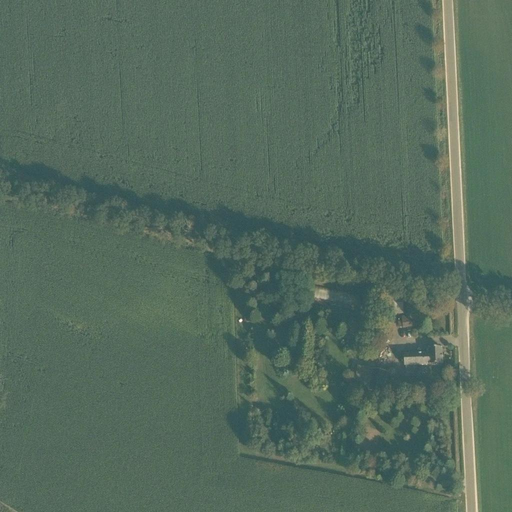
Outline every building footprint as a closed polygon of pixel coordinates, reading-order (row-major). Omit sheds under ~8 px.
[(313,285),(311,297),(355,307),(357,295),(313,285)] [(388,315),(402,315),(402,301),(388,302),(388,315)] [(402,318),(403,321),(404,328),(419,325),(418,315),(402,318)] [(430,366),(443,365),(442,348),(429,349),(429,354),(404,355),(405,366),(430,365),(430,366)] [(383,394),(387,372),(372,369),(369,391),(383,394)]
